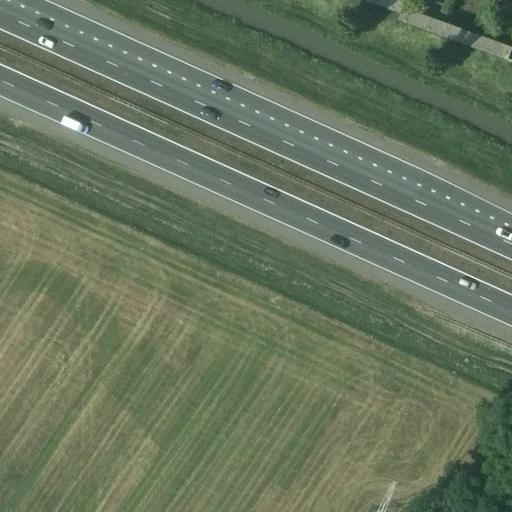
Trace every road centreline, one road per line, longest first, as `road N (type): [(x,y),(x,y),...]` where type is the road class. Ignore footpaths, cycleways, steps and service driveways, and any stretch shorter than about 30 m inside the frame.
road 1 (motorway): [(511,247),(0,16)]
road 2 (motorway): [(0,84),(511,315)]
